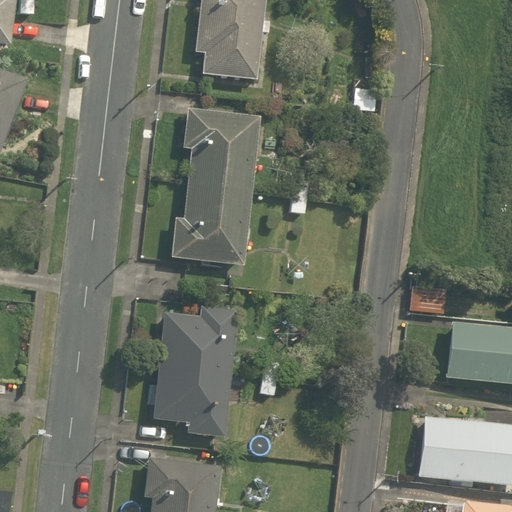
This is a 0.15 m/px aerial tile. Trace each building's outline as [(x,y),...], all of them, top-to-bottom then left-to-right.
[(0,0),(0,48),(4,49),(9,0),(0,0)] [(201,74),(254,80),(262,0),(198,0),(192,54),(203,55),(201,74)] [(0,141),(23,81),(0,72),(0,141)] [(373,89),(350,87),(348,113),(370,115),(373,89)] [(236,264),(251,111),(179,104),(174,149),(186,150),(180,221),(170,220),(166,258),(236,264)] [(511,288),(506,288),(504,325),(437,321),(434,382),(511,386),(511,288)] [(196,315),(161,311),(150,418),(181,422),(179,437),(215,440),(229,305),(197,301),(196,315)] [(483,425),(420,419),(415,479),(511,488),(511,409),(485,407),(483,425)] [(205,511),(211,461),(145,453),(138,511),(205,511)] [(506,511),(507,507),(445,499),(443,511),(506,511)]
